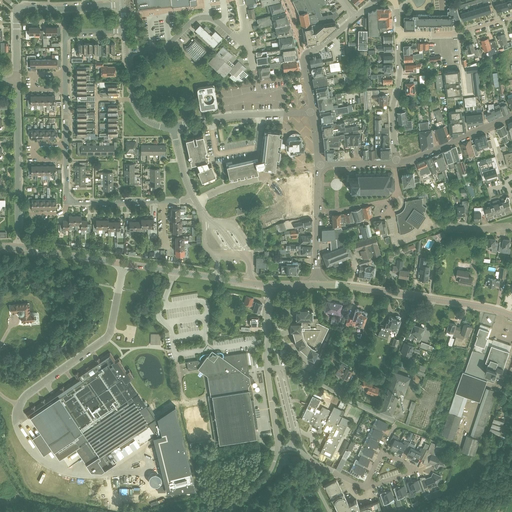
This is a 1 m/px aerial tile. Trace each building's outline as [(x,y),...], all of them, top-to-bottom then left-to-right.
[(171,7),(172,7),(171,0),(135,0),(137,11),(171,7)] [(272,14),(285,11),(280,1),(266,5),(268,13),(271,12),(272,14)] [(497,12),(503,10),(501,3),(495,5),(497,12)] [(413,17),(405,17),(405,30),(415,30),(415,27),(419,27),(419,26),(442,26),(442,25),(453,25),(453,21),(455,21),(456,23),(461,21),(455,5),(447,7),(447,14),(413,15),(413,17)] [(486,13),(492,12),(490,5),(484,6),(486,13)] [(308,12),(299,14),(301,26),(334,19),(333,14),(322,16),(321,13),(320,7),(314,8),(314,9),(307,11),(308,12)] [(391,14),(391,11),(391,10),(389,8),(377,9),(376,10),(368,13),(369,35),(378,35),(378,27),(383,27),(386,27),(391,27),(391,15),(391,14)] [(289,23),(285,11),(271,15),(257,19),(258,24),(253,26),(254,30),(274,25),(276,24),(276,26),(289,23)] [(463,20),(469,19),(467,12),(461,13),(463,20)] [(312,24),(302,26),(305,41),(305,44),(305,46),(306,46),(307,45),(311,44),(317,43),(317,41),(319,41),(321,39),(322,40),(339,26),(336,22),(334,21),(324,22),(324,23),(312,25),(312,24)] [(274,25),(275,27),(276,32),(271,33),(272,37),(277,36),(292,34),(290,22),(289,23),(276,26),(276,24),(274,25)] [(205,26),(203,28),(200,24),(195,30),(198,33),(196,35),(207,45),(207,44),(213,50),(222,41),(220,40),(223,37),(215,30),(213,33),(205,26)] [(34,37),(34,35),(34,27),(29,27),(29,31),(26,31),(26,39),(29,39),(29,35),(32,35),(32,37),(34,37)] [(43,36),(43,30),(40,30),(40,27),(34,27),(34,35),(40,35),(40,38),(43,38),(43,36)] [(280,49),(295,47),(292,35),(279,37),(280,49)] [(367,41),(367,38),(363,38),(363,37),(363,35),(358,35),(358,39),(357,39),(357,40),(358,40),(358,44),(362,44),(363,41),(367,41)] [(505,35),(498,37),(501,45),(502,44),(503,46),(503,48),(504,50),(509,48),(508,46),(507,43),(505,35)] [(197,62),(208,51),(194,38),(187,46),(184,46),(185,49),(186,52),(193,58),(193,59),(194,60),(194,61),(197,62)] [(483,44),(482,45),(482,47),(483,47),(485,51),(487,50),(489,49),(491,55),(499,52),(498,50),(495,42),(489,44),(489,42),(488,39),(486,40),(485,39),(483,40),(483,41),(482,41),(483,44)] [(366,49),(367,41),(363,41),(362,44),(358,44),(358,48),(364,49),(364,50),(367,50),(367,49),(366,49)] [(101,56),(101,45),(98,45),(98,43),(93,43),(93,52),(96,52),(96,56),(101,56)] [(107,52),(110,52),(110,43),(104,43),(104,45),(101,45),(101,56),(107,56),(107,52)] [(416,50),(416,43),(412,44),(412,46),(410,46),(404,46),(404,54),(410,54),(410,53),(413,53),(412,50),(416,50)] [(468,49),(465,49),(467,54),(469,53),(473,52),(474,55),(476,54),(476,56),(480,54),(479,53),(481,53),(480,49),(478,49),(475,50),(473,44),(467,46),(468,49)] [(234,65),(228,60),(232,55),(223,46),(208,63),(223,77),(229,72),(232,68),(232,67),(234,65)] [(292,60),(297,59),(297,57),(296,57),(294,47),(280,49),(270,51),(267,51),(267,52),(268,56),(256,58),(257,65),(269,63),(272,63),(283,61),(292,60)] [(423,53),(419,53),(420,53),(416,54),(413,54),(413,55),(404,55),(405,62),(413,61),(413,58),(423,58),(423,53),(423,51),(423,53)] [(55,59),(55,55),(52,55),(52,59),(52,67),(57,67),(61,67),(61,59),(57,59),(55,59)] [(310,57),(309,57),(310,61),(311,67),(312,67),(322,65),(327,64),(333,63),(333,60),(322,62),(321,60),(321,56),(321,55),(310,57)] [(36,67),(36,59),(35,56),(27,56),(27,67),(30,67),(36,67)] [(299,70),(297,59),(292,60),(283,61),(272,63),(270,63),(271,67),(281,66),(281,68),(283,67),(284,72),(299,70)] [(238,61),(234,65),(232,67),(232,68),(229,72),(232,74),(229,77),(232,79),(233,80),(234,80),(234,81),(235,81),(236,81),(237,81),(238,81),(239,81),(240,81),(241,81),(242,81),(243,80),(244,79),(245,79),(248,75),(243,70),(245,68),(238,61)] [(103,66),(103,62),(96,62),(96,67),(101,67),(102,77),(108,77),(108,76),(116,76),(115,67),(108,67),(108,66),(103,66)] [(421,68),(420,64),(405,65),(406,71),(414,71),(414,73),(417,73),(417,67),(417,68),(421,68)] [(326,74),(330,73),(328,65),(322,67),(322,66),(312,68),(311,70),(312,77),(323,75),(323,74),(326,74)] [(259,78),(271,77),(269,67),(258,69),(259,78)] [(456,108),(455,98),(463,97),(459,70),(444,71),(451,132),(453,137),(459,135),(459,132),(466,132),(465,114),(462,115),(461,107),(456,108)] [(478,72),(472,72),(475,95),(481,95),(481,89),(479,76),(479,72),(478,72)] [(314,78),(312,78),(314,87),(315,87),(328,84),(328,85),(334,84),(333,77),(334,77),(333,74),(329,75),(326,75),(314,78)] [(378,82),(383,82),(383,84),(392,84),(391,77),(383,77),(383,74),(377,74),(378,82)] [(437,90),(445,89),(443,74),(435,75),(437,90)] [(409,83),(406,83),(407,93),(410,93),(410,96),(415,96),(415,93),(414,93),(414,86),(417,86),(417,81),(413,81),(413,77),(410,77),(410,81),(409,81),(409,83)] [(327,85),(315,87),(317,97),(329,95),(332,95),(331,91),(328,91),(327,85)] [(214,98),(214,95),(215,95),(214,88),(214,87),(213,86),(212,86),(211,86),(199,88),(198,88),(197,89),(197,90),(198,99),(199,98),(199,100),(199,101),(200,108),(200,109),(201,109),(201,110),(202,110),(203,110),(215,108),(216,108),(216,107),(217,107),(217,106),(217,105),(216,100),(216,99),(215,99),(215,98),(214,98)] [(117,89),(108,89),(108,92),(99,92),(99,95),(101,95),(101,98),(109,97),(109,95),(117,95),(117,89)] [(373,94),(372,90),(363,91),(363,92),(360,93),(360,103),(364,103),(364,110),(372,109),(371,99),(373,99),(379,99),(379,104),(387,104),(387,96),(379,96),(379,94),(373,94)] [(27,100),(28,107),(31,107),(31,105),(34,105),(34,109),(37,110),(37,105),(37,96),(33,96),(33,93),(31,94),(31,96),(31,100),(27,100)] [(331,96),(317,99),(319,110),(331,108),(343,106),(340,93),(335,94),(336,95),(331,96)] [(497,117),(494,110),(493,111),(490,105),(489,100),(485,101),(486,107),(487,107),(489,112),(486,114),(489,121),(497,117)] [(504,102),(503,101),(499,102),(501,106),(503,115),(509,112),(507,104),(506,101),(504,102)] [(77,105),(77,110),(86,110),(86,107),(90,107),(90,106),(95,106),(95,102),(90,102),(86,102),(86,105),(77,105)] [(349,112),(347,105),(331,108),(332,111),(331,111),(319,113),(320,117),(321,120),(321,124),(333,122),(337,121),(335,114),(349,112)] [(494,110),(497,117),(503,115),(500,107),(499,105),(495,106),(497,109),(494,110)] [(398,118),(407,117),(406,111),(405,106),(402,107),(402,112),(397,113),(398,118)] [(444,120),(440,109),(434,111),(438,122),(436,123),(434,123),(436,129),(434,129),(439,143),(450,139),(450,138),(452,138),(450,132),(448,133),(445,125),(446,125),(444,119),(444,120)] [(408,121),(407,117),(398,118),(399,124),(404,123),(405,129),(410,129),(408,121)] [(345,129),(344,122),(354,120),(354,118),(343,120),(344,122),(322,125),(323,136),(346,133),(345,132),(352,131),(351,128),(345,129)] [(381,128),(381,119),(375,119),(375,130),(375,158),(376,158),(376,160),(380,159),(380,158),(389,158),(390,157),(389,136),(389,127),(388,127),(388,124),(385,124),(385,128),(381,128)] [(421,138),(422,150),(434,146),(432,130),(430,130),(430,128),(429,128),(428,122),(419,123),(420,131),(421,138)] [(28,135),(31,135),(31,139),(31,141),(34,141),(34,139),(37,139),(37,130),(37,124),(34,124),(35,130),(31,130),(31,127),(28,127),(28,135)] [(509,141),(506,134),(508,133),(504,125),(496,128),(500,137),(502,136),(505,143),(509,141)] [(280,143),(282,132),(264,130),(263,136),(260,160),(256,161),(255,160),(227,166),(226,163),(232,162),(226,163),(230,180),(258,174),(257,168),(263,167),(263,168),(267,169),(267,170),(271,170),(271,169),(275,169),(276,161),(278,161),(280,150),(286,148),(286,149),(286,150),(286,151),(287,152),(287,153),(288,154),(289,155),(289,156),(290,156),(291,157),(292,157),(293,158),(294,158),(295,158),(294,158),(293,158),(293,157),(294,152),(296,152),(296,151),(303,150),(302,145),(301,145),(300,139),(297,139),(298,134),(299,134),(300,135),(299,134),(298,134),(297,134),(297,133),(296,133),(295,133),(294,133),(293,133),(292,134),(291,134),(290,135),(289,135),(289,136),(288,136),(287,137),(287,138),(286,139),(286,140),(286,141),(285,141),(285,142),(285,143),(285,144),(280,143)] [(87,131),(77,131),(77,136),(87,136),(90,136),(90,139),(98,139),(98,137),(95,137),(95,134),(87,134),(87,131)] [(117,131),(108,131),(108,133),(105,133),(105,139),(109,139),(109,138),(112,138),(112,136),(118,136),(117,131)] [(327,159),(338,159),(343,159),(344,150),(339,150),(339,141),(339,138),(344,138),(344,133),(340,134),(323,137),(324,147),(324,148),(324,149),(325,158),(327,159)] [(480,136),(480,137),(483,147),(489,146),(489,148),(493,147),(491,139),(488,140),(486,135),(480,136)] [(205,145),(204,145),(203,142),(205,142),(203,136),(196,138),(196,137),(195,137),(197,144),(195,144),(193,137),(193,138),(186,140),(187,146),(189,145),(189,149),(188,149),(189,156),(191,155),(192,159),(190,159),(191,165),(197,163),(200,169),(197,170),(202,182),(206,180),(206,179),(208,178),(209,180),(210,180),(209,177),(212,176),(212,178),(216,176),(211,164),(209,165),(207,161),(209,161),(205,145)] [(483,147),(480,137),(474,138),(475,144),(472,144),(475,153),(478,152),(477,149),(483,148),(483,147)] [(77,155),(88,155),(88,146),(87,146),(87,145),(86,143),(87,143),(87,142),(88,142),(88,140),(83,140),(83,142),(77,142),(77,155)] [(465,158),(475,155),(470,140),(460,144),(465,158)] [(130,141),(129,141),(128,141),(128,142),(126,142),(126,150),(131,150),(131,153),(136,153),(136,154),(139,154),(139,149),(136,149),(136,141),(130,141)] [(114,142),(114,145),(109,145),(109,142),(107,142),(107,146),(108,145),(108,155),(114,155),(114,149),(117,149),(117,142),(114,142)] [(403,143),(403,156),(414,156),(414,143),(403,143)] [(458,162),(460,161),(456,146),(452,148),(443,152),(447,163),(449,169),(456,167),(458,171),(457,171),(459,178),(463,177),(458,162)] [(444,157),(442,153),(432,157),(434,162),(438,171),(441,170),(445,182),(449,181),(445,169),(448,168),(447,165),(444,157)] [(500,173),(495,155),(486,158),(492,179),(497,178),(496,177),(498,176),(497,174),(500,173)] [(429,166),(430,171),(431,170),(435,181),(440,179),(437,172),(434,164),(431,157),(426,160),(428,167),(429,166)] [(486,158),(477,161),(482,178),(485,177),(486,180),(487,179),(488,180),(492,179),(486,158)] [(421,174),(430,171),(429,166),(428,167),(426,160),(417,164),(421,174)] [(464,160),(459,162),(465,174),(470,171),(464,160)] [(85,172),(90,172),(90,170),(85,170),(85,165),(88,165),(88,162),(79,162),(79,165),(76,165),(76,172),(85,172)] [(37,166),(34,166),(34,163),(31,163),(31,166),(31,170),(28,170),(28,177),(32,177),(32,175),(35,175),(35,180),(38,180),(38,175),(37,175),(37,166)] [(392,177),(392,172),(388,173),(388,175),(358,176),(358,180),(350,181),(350,188),(358,188),(358,193),(389,192),(389,190),(392,190),(394,188),(394,179),(392,177)] [(415,179),(413,173),(409,174),(407,174),(402,175),(404,186),(416,184),(415,184),(421,183),(420,178),(415,179)] [(294,177),(294,190),(300,191),(300,193),(298,193),(299,199),(297,199),(297,208),(300,208),(300,212),(311,212),(310,203),(311,203),(310,194),(310,191),(310,177),(307,177),(306,179),(298,179),(298,177),(294,177)] [(85,178),(76,178),(76,180),(75,180),(74,181),(74,183),(75,183),(76,183),(76,184),(79,184),(79,187),(85,187),(85,184),(90,184),(90,182),(87,182),(87,181),(85,181),(85,178)] [(265,187),(263,188),(264,195),(266,195),(267,199),(278,196),(277,193),(281,192),(282,194),(285,193),(285,191),(289,190),(287,179),(275,182),(275,181),(264,183),(265,187)] [(222,198),(211,202),(215,213),(219,211),(220,213),(224,211),(223,209),(226,208),(228,211),(238,207),(236,203),(238,202),(235,195),(234,196),(232,192),(221,196),(222,198)] [(34,208),(38,208),(38,200),(38,194),(35,194),(35,200),(32,200),(32,197),(28,197),(28,205),(32,205),(32,210),(34,210),(34,208)] [(509,201),(510,201),(509,197),(507,196),(506,199),(505,199),(506,201),(504,201),(503,198),(501,198),(502,202),(500,202),(499,199),(492,201),(493,204),(491,205),(490,202),(488,202),(489,207),(485,208),(488,218),(489,219),(492,218),(509,213),(511,211),(511,210),(509,201)] [(423,198),(419,199),(406,201),(405,201),(405,207),(402,211),(396,214),(397,214),(401,234),(400,234),(403,234),(405,233),(408,232),(410,231),(413,230),(415,228),(414,228),(413,227),(415,225),(418,227),(425,216),(422,214),(424,211),(425,212),(425,213),(427,207),(426,207),(423,205),(423,198)] [(458,215),(465,215),(465,213),(469,212),(468,200),(462,201),(462,204),(460,204),(460,207),(458,207),(458,209),(456,211),(458,213),(458,215)] [(365,218),(372,216),(370,206),(363,208),(364,212),(363,212),(365,218)] [(475,221),(481,221),(481,216),(485,216),(484,207),(478,207),(478,210),(476,212),(474,212),(475,215),(473,217),(475,219),(475,221)] [(354,221),(365,218),(362,208),(351,211),(354,221)] [(340,215),(332,215),(333,226),(341,226),(346,226),(345,223),(354,222),(351,212),(342,214),(342,215),(340,215)] [(148,228),(147,228),(147,233),(150,233),(150,228),(154,228),(154,230),(157,230),(157,223),(154,223),(154,219),(153,219),(153,217),(151,217),(151,219),(147,219),(148,228)] [(87,220),(87,218),(84,218),(84,220),(81,220),(81,225),(81,229),(81,234),(84,234),(84,229),(87,229),(87,231),(91,231),(91,224),(87,224),(87,220)] [(100,218),(100,220),(96,220),(96,224),(93,224),(93,231),(96,231),(96,234),(99,234),(99,229),(102,228),(102,220),(102,218),(100,218)] [(120,221),(120,219),(117,219),(118,221),(114,222),(114,230),(114,235),(117,235),(117,230),(120,230),(120,233),(124,233),(124,225),(120,225),(120,221)] [(133,219),(133,221),(129,221),(129,225),(126,225),(127,233),(129,233),(129,235),(132,235),(132,230),(135,230),(135,221),(136,221),(135,219),(133,219)] [(312,226),(312,219),(294,223),(295,228),(303,227),(302,225),(304,225),(304,227),(312,226)] [(66,229),(69,229),(69,220),(63,220),(63,224),(60,224),(60,232),(63,232),(63,234),(66,234),(66,229)] [(381,220),(373,222),(375,230),(376,234),(380,233),(381,234),(381,237),(388,235),(387,232),(388,232),(386,221),(381,222),(381,220)] [(279,232),(287,229),(284,222),(276,225),(279,232)] [(342,228),(322,229),(322,240),(322,243),(327,242),(327,240),(329,240),(330,240),(331,250),(346,244),(342,228)] [(312,244),(312,235),(307,235),(307,236),(301,236),(300,243),(312,244)] [(353,241),(350,242),(353,251),(356,250),(361,249),(362,250),(360,250),(362,259),(364,258),(364,259),(366,258),(366,259),(378,255),(380,254),(377,244),(375,236),(354,242),(353,241)] [(497,253),(498,246),(495,245),(495,239),(489,238),(488,242),(487,243),(488,244),(487,247),(489,247),(491,249),(492,249),(491,252),(497,253)] [(511,245),(509,243),(510,239),(503,238),(502,245),(499,244),(498,251),(504,252),(504,249),(505,249),(507,248),(509,248),(509,246),(511,245)] [(184,243),(175,243),(175,247),(174,247),(174,250),(175,250),(175,256),(184,256),(184,246),(189,246),(189,243),(184,243)] [(311,254),(312,245),(286,244),(286,250),(299,250),(299,254),(311,254)] [(334,267),(343,263),(342,260),(352,256),(347,245),(322,255),(327,266),(333,264),(334,267)] [(416,250),(414,245),(402,249),(405,255),(416,250)] [(268,260),(268,257),(266,257),(256,257),(256,267),(266,267),(266,260),(268,260)] [(290,257),(281,257),(278,257),(278,262),(286,262),(286,266),(281,266),(281,273),(298,273),(298,266),(300,266),(300,263),(298,263),(298,262),(291,262),(291,257),(290,257)] [(428,280),(430,266),(425,265),(426,258),(421,258),(418,273),(418,279),(428,280)] [(402,270),(403,261),(397,260),(396,266),(393,265),(392,272),(399,273),(398,277),(408,278),(409,271),(402,270)] [(375,268),(361,266),(359,278),(369,280),(370,275),(374,276),(375,268)] [(506,279),(508,268),(500,267),(498,278),(506,279)] [(471,285),(472,277),(468,277),(469,272),(458,270),(457,277),(460,278),(459,283),(471,285)] [(496,279),(489,278),(488,282),(487,281),(486,286),(488,286),(495,287),(495,286),(500,286),(501,280),(496,279)] [(256,302),(253,301),(254,298),(246,295),(243,304),(251,306),(252,306),(254,306),(253,311),(260,313),(262,304),(256,302)] [(340,315),(342,304),(327,301),(325,311),(340,315)] [(21,322),(34,321),(35,322),(38,322),(39,321),(38,314),(37,313),(33,313),(33,314),(30,314),(29,303),(11,304),(11,313),(18,313),(19,314),(20,315),(21,315),(21,322)] [(318,322),(317,322),(317,318),(313,318),(313,310),(309,310),(309,308),(300,308),(300,310),(296,310),(296,319),(299,319),(299,323),(291,323),(291,330),(292,330),(295,341),(294,342),(298,348),(299,348),(308,352),(307,356),(314,359),(318,351),(315,349),(317,346),(319,347),(329,328),(318,322)] [(363,326),(366,315),(367,313),(358,309),(357,309),(355,310),(352,319),(348,317),(346,322),(345,325),(350,327),(351,324),(355,325),(355,323),(363,326)] [(400,316),(397,315),(396,315),(395,318),(392,317),(391,316),(389,317),(389,318),(389,320),(387,319),(386,322),(385,325),(380,324),(379,328),(378,328),(376,334),(387,338),(390,329),(391,329),(397,331),(400,319),(401,317),(400,316)] [(258,326),(258,316),(250,316),(250,326),(258,326)] [(459,327),(456,326),(456,324),(450,322),(447,331),(451,332),(450,335),(456,337),(459,327)] [(415,338),(419,326),(413,324),(410,332),(409,336),(408,338),(412,340),(413,337),(415,338)] [(449,412),(441,435),(454,439),(462,416),(461,416),(468,397),(476,400),(484,379),(487,380),(494,383),(496,376),(500,377),(502,371),(503,371),(504,367),(505,365),(508,356),(510,351),(511,345),(494,339),(493,340),(489,338),(492,328),(481,324),(479,327),(477,335),(478,335),(475,344),(465,372),(463,372),(458,386),(449,412)] [(459,327),(456,337),(463,340),(465,335),(468,336),(471,326),(465,324),(463,328),(459,327)] [(419,326),(415,338),(416,338),(415,341),(419,342),(420,340),(421,336),(422,336),(425,328),(419,326)] [(153,334),(153,344),(163,344),(163,334),(153,334)] [(429,345),(421,342),(421,344),(418,343),(417,345),(420,347),(427,350),(433,352),(435,347),(429,345)] [(411,358),(414,349),(412,349),(413,346),(405,343),(401,352),(406,353),(405,356),(411,358)] [(32,409),(25,413),(26,413),(29,418),(30,417),(41,432),(44,437),(35,443),(40,451),(49,445),(52,449),(59,460),(75,449),(80,446),(90,461),(86,464),(91,471),(101,472),(116,462),(116,461),(123,456),(123,457),(153,436),(154,439),(167,491),(196,490),(175,405),(157,417),(148,405),(146,406),(146,405),(147,404),(147,403),(145,401),(144,401),(143,401),(138,394),(129,381),(133,378),(130,372),(131,372),(129,369),(126,371),(120,361),(120,360),(119,358),(118,358),(115,360),(110,352),(100,359),(99,358),(98,358),(95,360),(96,361),(95,362),(79,372),(78,373),(78,372),(74,374),(77,378),(74,380),(71,382),(64,387),(63,386),(60,388),(61,389),(55,393),(51,396),(45,400),(44,399),(42,400),(41,401),(42,402),(35,406),(35,405),(31,407),(32,409)] [(249,370),(246,352),(221,356),(218,354),(214,354),(212,353),(211,355),(207,355),(202,363),(198,360),(187,361),(188,370),(198,368),(207,375),(210,395),(207,396),(215,441),(219,440),(219,443),(257,437),(255,428),(258,427),(257,420),(257,419),(256,418),(257,417),(260,416),(259,408),(255,408),(255,407),(255,406),(254,405),(253,398),(251,399),(249,389),(248,385),(250,383),(253,379),(249,376),(246,374),(249,370)] [(348,380),(352,372),(347,368),(348,366),(342,363),(340,366),(335,374),(341,377),(341,376),(348,380)] [(425,377),(426,373),(396,363),(395,366),(398,367),(425,377)] [(407,376),(394,372),(381,410),(391,414),(399,392),(404,393),(409,377),(410,375),(408,374),(407,376)] [(376,396),(379,388),(372,385),(373,383),(364,380),(361,386),(368,389),(366,393),(376,396)] [(481,439),(497,391),(486,388),(471,435),(468,434),(467,435),(462,451),(475,455),(480,439),(481,439),(481,438),(481,439)] [(313,396),(302,417),(310,421),(314,423),(314,425),(318,427),(319,427),(323,429),(330,433),(325,443),(320,452),(321,452),(324,454),(331,457),(341,437),(339,437),(342,431),(343,432),(347,425),(345,425),(348,419),(342,416),(345,411),(342,409),(334,406),(333,407),(331,411),(322,406),(321,410),(319,413),(315,411),(316,408),(320,399),(313,396)] [(408,425),(416,403),(412,401),(409,410),(410,410),(405,424),(408,425)] [(508,438),(511,428),(508,427),(508,426),(503,425),(505,420),(494,417),(489,432),(500,435),(499,436),(508,438)] [(385,429),(387,424),(378,420),(376,424),(374,423),(372,428),(383,433),(381,432),(383,428),(385,429)] [(380,438),(383,433),(372,428),(371,428),(374,429),(372,433),(369,432),(367,437),(378,442),(376,441),(378,437),(380,438)] [(400,442),(398,441),(397,440),(399,437),(393,435),(390,442),(392,444),(390,448),(396,450),(400,442)] [(376,447),(378,442),(367,437),(363,446),(374,451),(372,450),(374,446),(376,447)] [(351,451),(355,442),(352,440),(347,449),(351,451)] [(406,450),(409,443),(404,440),(403,443),(402,443),(400,442),(396,450),(401,453),(403,449),(406,450)] [(443,452),(444,447),(431,442),(423,464),(425,459),(429,460),(429,461),(434,464),(434,465),(436,468),(444,465),(441,458),(433,455),(435,449),(443,452)] [(412,458),(416,450),(414,449),(414,448),(415,445),(409,443),(406,450),(409,452),(407,456),(412,458)] [(371,456),(374,451),(363,446),(365,447),(363,451),(360,450),(358,455),(369,460),(370,460),(367,459),(369,455),(371,456)] [(416,450),(412,458),(417,461),(419,457),(422,458),(426,450),(423,448),(420,448),(419,451),(418,451),(416,450)] [(367,465),(369,460),(358,455),(360,456),(358,460),(356,459),(354,464),(365,469),(363,468),(365,464),(367,465)] [(363,474),(365,469),(354,464),(356,465),(354,469),(351,468),(349,473),(358,477),(360,473),(363,474)] [(424,491),(427,499),(441,494),(439,490),(432,492),(430,487),(438,484),(441,477),(433,473),(431,477),(432,478),(426,480),(426,481),(422,482),(420,477),(422,484),(419,485),(422,492),(424,491)] [(348,504),(336,479),(325,485),(338,511),(381,511),(378,501),(359,508),(356,500),(348,504)] [(415,490),(420,488),(417,480),(412,482),(412,480),(406,482),(410,492),(407,493),(409,498),(412,497),(415,496),(414,493),(414,492),(416,491),(415,490)] [(399,487),(399,485),(393,487),(397,499),(403,497),(402,495),(407,493),(404,486),(399,487)] [(389,502),(389,500),(393,498),(391,491),(386,492),(385,491),(380,493),(381,496),(383,500),(380,501),(383,509),(388,507),(387,503),(389,502)]
